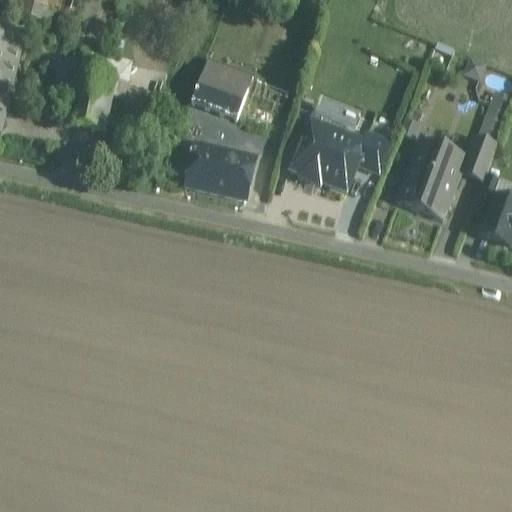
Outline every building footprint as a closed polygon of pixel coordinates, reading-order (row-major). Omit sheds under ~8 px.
[(46,0),(16,0),(12,17),(40,24),(46,0)] [(23,40),(0,34),(0,99),(8,101),(23,40)] [(115,86),(112,101),(118,103),(127,64),(83,54),(77,77),(115,86)] [(467,60),(461,76),(479,83),(485,67),(467,60)] [(252,80),(220,67),(214,81),(247,94),(252,80)] [(112,101),(115,86),(77,77),(76,77),(64,128),(103,137),(112,101)] [(214,81),(202,77),(190,108),(235,124),(247,94),(214,81)] [(492,94),(477,134),(496,141),(510,100),(492,94)] [(404,121),(400,138),(414,142),(418,125),(404,121)] [(324,134),(321,143),(305,136),(291,174),(346,196),(357,169),(365,149),(363,149),(324,134)] [(391,149),(367,140),(363,149),(365,149),(357,169),(379,178),(391,149)] [(496,152),(473,143),(466,162),(461,177),(484,185),(485,180),(496,152)] [(466,162),(421,144),(396,206),(442,224),(461,177),(466,162)] [(221,154),(194,147),(189,168),(183,167),(182,172),(187,174),(183,189),(212,195),(221,154)] [(254,161),(221,154),(212,195),(244,203),(254,161)] [(499,186),(485,180),(484,185),(473,214),(486,219),(492,202),(493,202),(499,186)] [(511,208),(493,202),(492,202),(486,219),(478,239),(510,251),(511,244),(511,208)]
